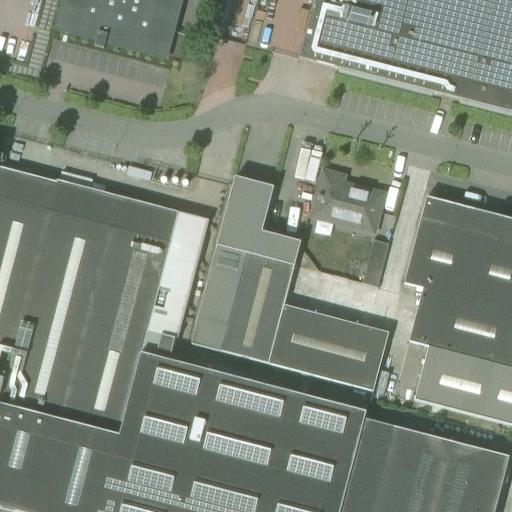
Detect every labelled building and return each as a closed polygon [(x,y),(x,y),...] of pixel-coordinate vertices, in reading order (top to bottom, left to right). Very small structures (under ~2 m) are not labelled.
[(66,0),(59,29),(96,39),(93,47),(103,50),(105,41),(163,57),(178,0),(66,0)] [(511,0),(312,0),(298,60),(511,114),(511,0)] [(53,40),(50,59),(74,63),(77,45),(53,40)] [(383,196),(341,186),(343,179),(323,174),(311,218),(373,234),(383,196)] [(283,307),(300,244),(261,234),(273,189),(234,179),(190,345),(219,354),(373,394),(388,335),(283,307)] [(0,509),(11,511),(339,511),(363,421),(365,414),(168,362),(174,340),(160,336),(154,359),(140,355),(150,318),(166,322),(173,294),(158,290),(170,244),(169,244),(177,214),(56,182),(48,213),(0,200),(0,509)] [(511,221),(426,199),(403,286),(422,291),(410,336),(429,341),(427,349),(511,370),(511,221)] [(362,285),(377,289),(388,246),(372,242),(362,285)] [(508,440),(511,441),(511,370),(427,349),(414,401),(511,427),(508,440)] [(370,511),(494,511),(508,459),(392,429),(370,511)]
